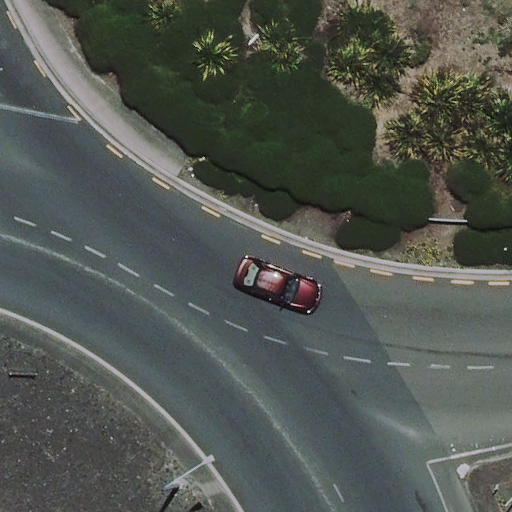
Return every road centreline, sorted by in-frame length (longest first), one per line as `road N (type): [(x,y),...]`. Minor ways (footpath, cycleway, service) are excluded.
road 1 (trunk): [(12,214),(134,270),(241,354)]
road 2 (secondary): [(241,354),(511,365)]
road 3 (trunk): [(241,354),(304,429),(351,511)]
